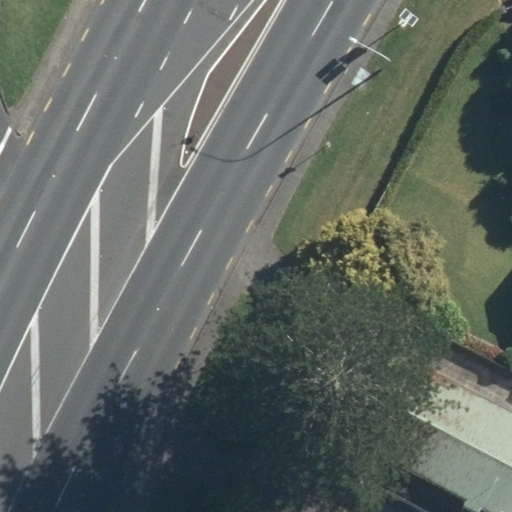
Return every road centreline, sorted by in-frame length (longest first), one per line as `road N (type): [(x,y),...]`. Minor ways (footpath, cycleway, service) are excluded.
road 1 (primary): [(338,0),(247,164),(101,252)]
road 2 (primary): [(101,252),(128,103),(181,0)]
road 3 (primary): [(101,252),(0,468)]
